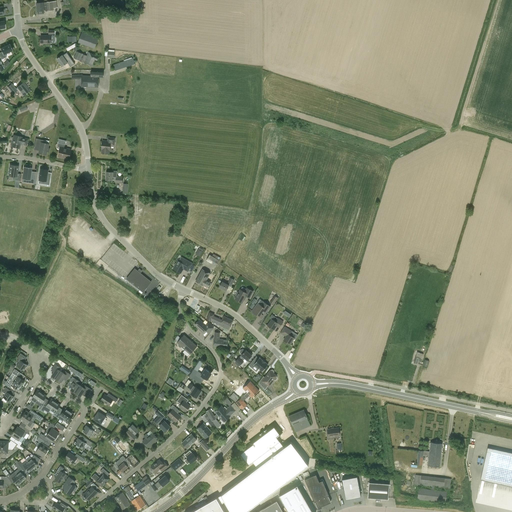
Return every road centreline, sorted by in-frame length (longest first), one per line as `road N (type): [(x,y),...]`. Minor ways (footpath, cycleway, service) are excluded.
road 1 (residential): [(86,511),(215,390),(222,369),(180,314),(184,290)]
road 2 (secondary): [(155,511),(280,401)]
road 3 (residential): [(184,290),(158,276),(103,219),(88,169)]
road 4 (residential): [(88,169),(83,136),(19,31)]
road 5 (secondary): [(485,413),(334,383)]
road 6 (residential): [(287,365),(228,311),(184,290)]
